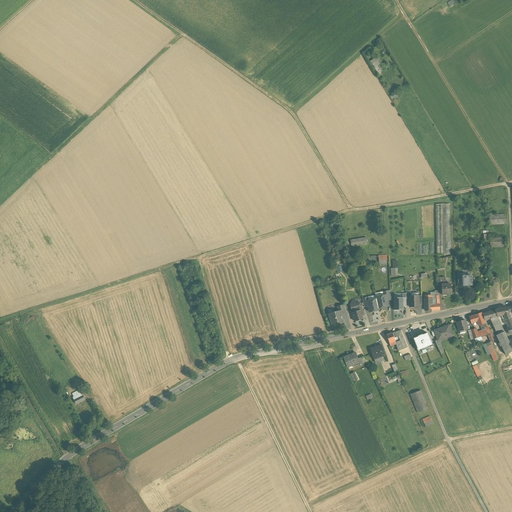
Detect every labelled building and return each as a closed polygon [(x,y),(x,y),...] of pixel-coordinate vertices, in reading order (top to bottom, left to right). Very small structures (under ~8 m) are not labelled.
[(372,64),(379,75),(386,71),(379,60),(372,64)] [(450,204),(436,205),(437,255),(450,254),(450,204)] [(504,215),(489,215),(490,225),(505,224),(504,215)] [(366,238),(350,241),(351,247),(367,244),(366,238)] [(505,238),(490,239),(490,247),(506,247),(505,238)] [(393,261),(394,268),(391,268),(392,276),(400,276),(399,260),(393,261)] [(466,277),(463,277),(463,275),(458,275),(458,287),(464,287),(464,286),(467,286),(472,285),(472,276),(466,277)] [(445,285),(441,285),(442,295),(451,295),(451,284),(445,285)] [(391,291),(383,293),(384,296),(385,296),(387,301),(391,300),(391,291)] [(384,296),(376,298),(376,300),(378,309),(388,307),(387,301),(385,296),(384,296)] [(419,296),(411,296),(411,297),(409,297),(409,300),(409,307),(419,307),(419,296)] [(403,298),(394,298),(394,311),(404,310),(404,307),(403,298)] [(369,301),(367,302),(368,307),(369,312),(379,311),(378,309),(376,300),(369,301)] [(351,306),(350,306),(355,322),(363,319),(362,315),(364,315),(360,303),(356,304),(351,306)] [(344,306),(337,308),(338,312),(339,314),(341,314),(346,312),(344,306)] [(506,308),(499,309),(501,316),(502,319),(505,318),(505,320),(510,318),(508,313),(507,308),(506,308)] [(495,310),(486,313),(488,320),(492,318),(497,317),(495,310)] [(338,312),(329,315),(332,324),(341,321),(340,318),(341,315),(341,314),(339,314),(338,312)] [(481,313),(474,315),(477,322),(479,326),(480,325),(485,323),(481,313)] [(474,315),(469,318),(471,324),(477,322),(474,315)] [(498,318),(493,320),(492,318),(490,319),(497,335),(504,332),(503,329),(498,318)] [(465,321),(456,323),(459,332),(467,330),(465,321)] [(449,325),(433,331),(437,340),(437,342),(438,342),(453,336),(449,325)] [(497,335),(496,336),(500,343),(498,344),(500,347),(501,346),(505,355),(511,351),(511,349),(508,341),(506,336),(504,332),(497,335)] [(394,337),(393,333),(387,335),(390,346),(396,344),(396,343),(394,337)] [(429,346),(433,345),(430,338),(429,338),(427,333),(422,335),(421,334),(418,335),(419,337),(413,339),(415,343),(414,344),(418,351),(421,350),(422,351),(430,348),(429,346)] [(499,358),(491,342),(490,342),(489,343),(486,344),(493,361),(499,358)] [(381,345),(371,349),(374,360),(375,360),(382,357),(385,356),(381,345)] [(356,353),(344,357),(347,368),(359,363),(360,363),(358,359),(356,353)] [(353,382),(358,380),(355,372),(350,374),(353,382)] [(421,391),(411,395),(418,413),(428,409),(421,391)] [(80,392),(72,397),(77,405),(85,400),(80,392)] [(430,417),(423,420),(426,427),(433,424),(430,417)]
